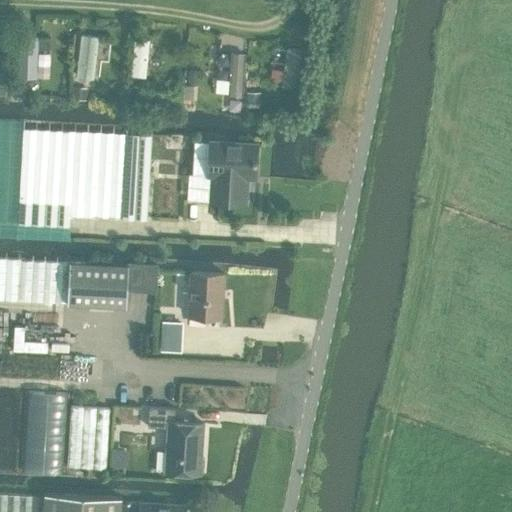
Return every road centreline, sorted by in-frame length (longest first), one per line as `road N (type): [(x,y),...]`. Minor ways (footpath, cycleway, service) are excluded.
road 1 (track): [(367,511),(481,0)]
road 2 (unclassified): [(289,511),(392,0)]
road 3 (track): [(299,0),(286,21),(259,30),(147,9),(0,3)]
